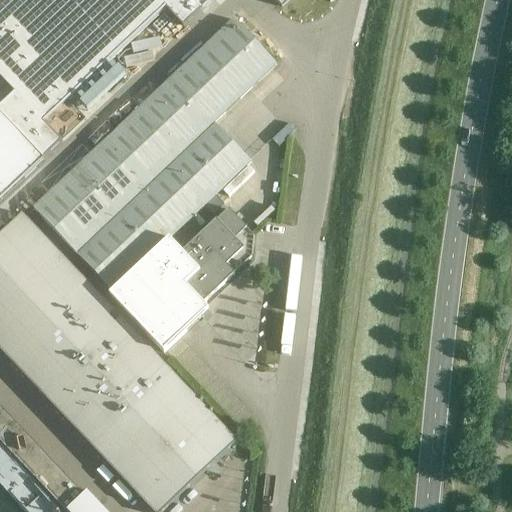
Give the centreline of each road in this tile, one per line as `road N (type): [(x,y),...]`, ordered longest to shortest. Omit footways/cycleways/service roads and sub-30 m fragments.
road 1 (tertiary): [(424,511),(447,287),(498,0)]
road 2 (unclassified): [(275,511),(304,211),(345,0)]
road 3 (unknown): [(112,511),(0,400)]
